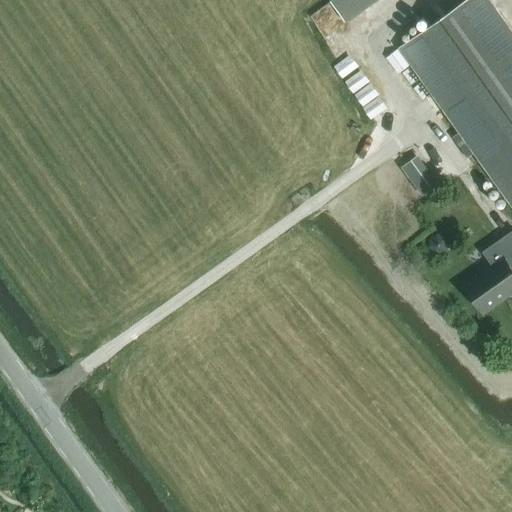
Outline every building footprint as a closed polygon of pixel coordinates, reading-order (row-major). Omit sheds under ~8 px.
[(332,0),(331,1),(347,23),(378,0),(332,0)] [(467,158),(477,151),(511,200),(511,37),(485,0),(465,0),(402,46),(462,130),(452,138),(467,158)] [(418,155),(402,166),(423,196),(439,184),(418,155)] [(430,238),(429,246),(433,253),(442,254),(448,250),(450,242),(445,235),(437,234),(430,238)] [(511,291),(511,268),(504,257),(464,285),(483,312),(511,291)]
